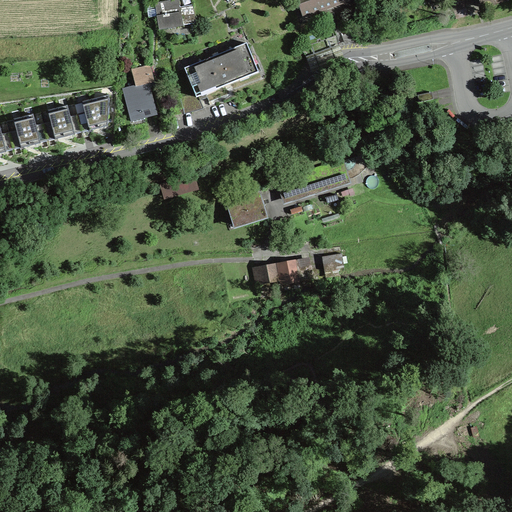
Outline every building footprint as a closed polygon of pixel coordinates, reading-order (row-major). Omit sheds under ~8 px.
[(172,0),(155,3),(156,9),(157,16),(160,29),(161,29),(160,25),(163,25),(172,23),(173,27),(183,25),(196,22),(193,5),(180,7),(178,0),(172,0)] [(349,0),(296,0),(303,17),(320,10),(349,0)] [(479,0),(482,9),(510,0),(479,0)] [(148,10),(149,17),(157,16),(156,9),(148,10)] [(309,68),(310,72),(344,61),(341,53),(335,36),(302,47),(309,68)] [(185,68),(196,97),(222,86),(259,72),(247,43),(185,68)] [(155,85),(150,64),(132,69),(136,85),(124,88),(133,121),(139,120),(144,118),(144,116),(155,113),(149,87),(155,85)] [(427,66),(407,70),(411,88),(431,84),(427,66)] [(432,92),(418,95),(420,102),(434,99),(432,92)] [(110,94),(92,99),(99,128),(100,128),(108,126),(110,94)] [(98,128),(99,128),(92,99),(82,101),(85,112),(78,114),(82,132),(89,130),(98,128)] [(75,134),(82,132),(78,114),(70,116),(67,105),(58,108),(65,137),(66,136),(75,134)] [(64,137),(65,137),(58,108),(48,110),(51,121),(43,123),(48,140),(55,139),(64,137)] [(41,142),(48,140),(43,123),(36,125),(33,114),(23,116),(31,145),(32,145),(41,143),(41,142)] [(30,146),(31,145),(23,116),(14,119),(16,130),(9,132),(14,149),(21,147),(21,148),(30,146)] [(6,151),(14,149),(9,132),(2,134),(0,126),(0,153),(6,152),(6,151)] [(276,179),(283,204),(350,183),(342,159),(276,179)] [(163,186),(166,197),(195,189),(192,178),(163,186)] [(266,216),(259,194),(240,200),(228,204),(235,225),(266,216)] [(323,256),(326,277),(339,275),(338,268),(344,267),(341,253),(323,256)] [(260,295),(314,286),(311,270),(302,272),(300,260),(255,268),(260,295)]
